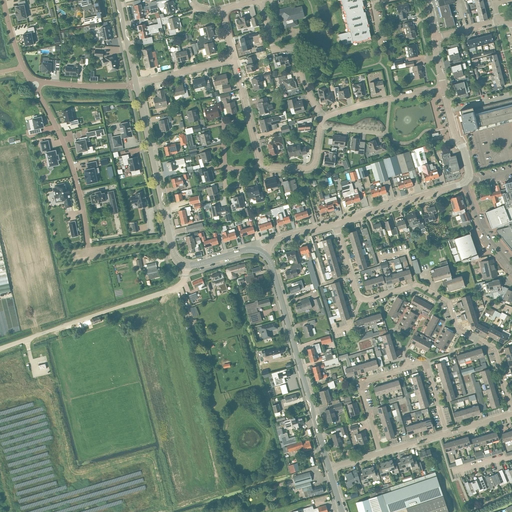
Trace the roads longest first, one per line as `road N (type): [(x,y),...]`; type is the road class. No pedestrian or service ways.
road 1 (residential): [(511,406),(493,346),(456,330),(448,300),(416,285),(360,298),(335,224)]
road 2 (tertiary): [(329,468),(263,253)]
road 3 (residential): [(445,433),(427,365),(371,377),(361,391),(379,453)]
road 4 (unclassified): [(0,348),(168,291),(187,266)]
road 5 (residential): [(88,251),(70,161),(32,83)]
road 6 (tertiary): [(170,239),(136,85)]
road 7 (residential): [(335,224),(464,182)]
road 8 (residential): [(323,119),(443,89)]
